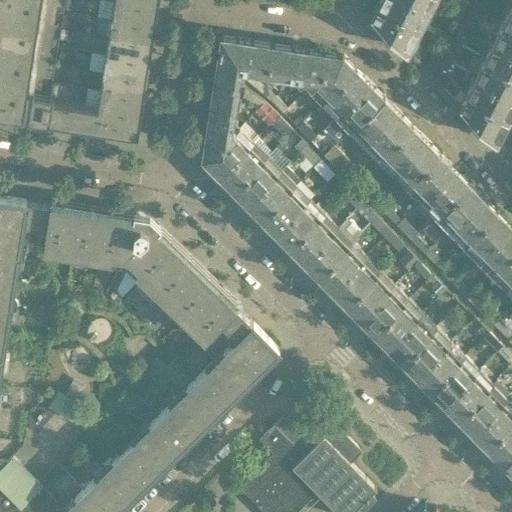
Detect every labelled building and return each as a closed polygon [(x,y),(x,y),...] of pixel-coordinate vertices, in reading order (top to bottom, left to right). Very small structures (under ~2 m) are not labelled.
[(137,133),(157,0),(0,0),(0,112),(21,115),(137,133)] [(420,21),(379,0),(376,0),(370,13),(384,27),(384,30),(390,36),(392,36),(405,49),(420,21)] [(421,0),(379,0),(420,21),(429,4),(421,0)] [(430,73),(467,0),(450,0),(444,13),(452,17),(446,29),(443,28),(438,38),(441,39),(434,52),(432,50),(424,66),(430,73)] [(484,0),(474,0),(438,71),(446,75),(484,0)] [(511,1),(502,19),(511,24),(511,1)] [(511,24),(502,19),(493,37),(511,46),(511,24)] [(220,34),(214,73),(214,77),(237,80),(238,77),(240,63),(244,37),(220,34)] [(271,42),(244,37),(240,63),(267,67),(271,42)] [(511,46),(493,37),(484,53),(511,67),(511,46)] [(298,46),(271,42),(267,67),(293,71),(298,46)] [(337,52),(298,46),(293,71),(294,71),(307,85),(337,56),(337,52)] [(341,52),(337,52),(337,56),(307,85),(321,99),(355,66),(341,52)] [(511,67),(484,53),(475,71),(511,90),(511,67)] [(355,66),(321,99),(335,113),(369,80),(355,66)] [(264,83),(250,74),(247,71),(243,76),(270,98),(287,115),(292,110),(264,83)] [(511,104),(511,90),(475,71),(466,90),(508,112),(511,104)] [(238,81),(237,80),(214,77),(213,77),(209,108),(233,112),(238,81)] [(369,80),(335,113),(350,128),(383,95),(369,80)] [(291,128),(264,100),(244,86),(242,96),(260,104),(259,105),(286,134),(287,133),(301,147),(299,149),(327,178),(332,173),(318,159),(321,156),(292,127),(291,128)] [(508,112),(466,90),(459,103),(472,117),(472,119),(479,126),(481,126),(494,138),(495,138),(508,112)] [(383,95),(350,128),(364,142),(397,109),(383,95)] [(233,112),(209,108),(201,155),(203,157),(238,123),(232,117),(233,112)] [(378,156),(411,123),(397,109),(364,142),(378,156)] [(296,124),(322,152),(327,147),(316,134),(303,120),(304,119),(303,118),(296,124)] [(238,123),(203,157),(218,172),(254,136),(240,121),(238,123)] [(392,170),(425,137),(411,123),(378,156),(373,161),(387,175),(392,170)] [(254,136),(218,172),(232,186),(268,150),(254,136)] [(406,185),(439,151),(425,137),(392,170),(406,185)] [(334,143),(331,146),(323,153),(338,168),(347,176),(353,170),(345,161),(349,157),(334,143)] [(268,150),(232,186),(246,200),(282,165),(268,150)] [(439,151),(406,185),(420,198),(453,165),(439,151)] [(261,215),(297,180),(300,177),(286,163),(283,166),(282,165),(246,200),(261,215)] [(453,165),(420,198),(434,213),(467,180),(453,165)] [(334,197),(347,184),(335,172),(322,185),(334,197)] [(297,180),(261,215),(275,229),(311,194),(297,180)] [(359,185),(466,294),(471,289),(364,180),(359,185)] [(467,180),(434,213),(448,227),(481,194),(467,180)] [(404,242),(347,185),(341,191),(398,249),(404,242)] [(0,246),(17,249),(21,223),(25,198),(0,194),(0,246)] [(311,194),(275,229),(289,244),(325,208),(311,194)] [(456,247),(462,241),(495,208),(481,194),(448,227),(442,233),(456,247)] [(253,320),(231,299),(156,227),(156,226),(157,220),(149,211),(137,210),(132,214),(131,215),(25,198),(21,223),(29,230),(46,233),(44,245),(57,247),(58,242),(71,245),(70,249),(83,252),(84,247),(98,249),(97,254),(110,256),(111,251),(125,253),(129,246),(133,248),(129,255),(140,265),(136,269),(146,278),(149,274),(159,284),(155,287),(165,297),(168,293),(178,303),(175,306),(184,315),(188,312),(197,321),(194,325),(203,334),(205,333),(235,337),(253,320)] [(325,208),(289,244),(303,258),(339,223),(325,208)] [(476,255),(509,222),(495,208),(462,241),(476,255)] [(485,275),(490,270),(511,247),(511,225),(509,222),(476,255),(476,256),(472,260),(485,275)] [(339,223),(303,258),(317,272),(353,237),(339,223)] [(353,237),(317,272),(331,286),(367,251),(353,237)] [(0,298),(9,300),(17,249),(0,246),(0,298)] [(504,284),(511,276),(511,247),(490,270),(504,284)] [(407,267),(417,257),(408,248),(398,258),(407,267)] [(367,251),(331,286),(345,301),(381,266),(367,251)] [(431,271),(418,258),(412,263),(426,276),(431,271)] [(381,266),(345,301),(359,315),(395,280),(381,266)] [(438,277),(432,282),(430,285),(438,294),(446,285),(438,277)] [(395,280),(359,315),(373,329),(409,294),(395,280)] [(409,294),(373,329),(387,343),(423,308),(409,294)] [(511,352),(455,294),(449,300),(511,363),(511,352)] [(0,351),(1,352),(9,300),(0,298),(0,351)] [(481,309),(511,340),(511,331),(486,304),(481,309)] [(401,357),(437,322),(440,320),(426,305),(423,308),(387,343),(401,357)] [(253,320),(235,337),(215,356),(241,382),(277,346),(253,320)] [(415,372),(451,337),(437,322),(401,357),(415,372)] [(451,337),(415,372),(429,386),(465,351),(451,337)] [(465,351),(429,386),(443,400),(479,365),(465,351)] [(215,356),(178,393),(204,419),(241,382),(215,356)] [(479,365),(443,400),(457,414),(493,379),(479,365)] [(471,428),(510,390),(496,376),(493,379),(457,414),(471,428)] [(58,388),(56,391),(49,403),(72,417),(81,402),(76,398),(64,391),(58,388)] [(485,442),(511,415),(511,392),(510,390),(471,428),(485,442)] [(361,449),(344,432),(304,392),(259,436),(272,450),(238,484),(266,511),(292,511),(317,488),(340,511),(347,511),(357,502),(361,506),(374,493),(370,490),(375,485),(350,460),(361,449)] [(178,393),(141,429),(167,455),(204,419),(178,393)] [(511,415),(485,442),(499,456),(511,443),(511,415)] [(141,429),(103,467),(129,493),(167,455),(141,429)] [(511,443),(499,456),(511,469),(511,443)] [(59,502),(41,484),(36,479),(19,461),(11,454),(6,458),(0,456),(0,511),(65,511),(59,505),(59,502)] [(66,504),(73,511),(109,511),(129,493),(103,467),(66,504)]
